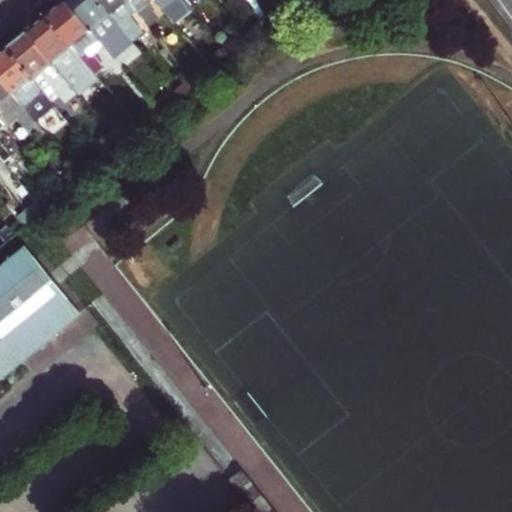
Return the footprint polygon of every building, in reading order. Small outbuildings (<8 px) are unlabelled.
[(63,0),(59,4),(47,14),(79,54),(92,45),(95,49),(102,42),(68,0),(63,0)] [(68,0),(102,42),(121,66),(140,51),(118,23),(98,0),(68,0)] [(98,0),(118,23),(130,14),(134,19),(139,15),(126,0),(98,0)] [(126,0),(139,15),(144,11),(139,6),(146,0),(126,0)] [(156,0),(173,20),(190,6),(189,3),(185,0),(156,0)] [(39,20),(28,30),(79,93),(85,88),(81,83),(94,73),(79,54),(47,14),(39,20)] [(21,35),(8,45),(43,88),(59,108),(79,93),(28,30),(21,35)] [(1,52),(0,52),(0,73),(44,129),(50,124),(30,98),(43,88),(8,45),(1,52)] [(0,113),(3,118),(25,144),(44,129),(0,73),(0,113)] [(189,78),(173,91),(179,99),(196,86),(189,78)] [(153,107),(160,116),(179,99),(173,91),(153,107)] [(0,154),(2,156),(5,160),(14,153),(0,136),(0,120),(3,118),(0,113),(0,154)] [(32,194),(36,199),(46,210),(65,194),(52,178),(32,194)] [(36,199),(16,215),(26,227),(46,210),(36,199)] [(14,213),(0,224),(0,233),(7,242),(26,227),(16,215),(14,213)] [(38,239),(0,270),(0,380),(92,304),(38,239)] [(275,511),(245,474),(231,485),(253,511),(275,511)]
